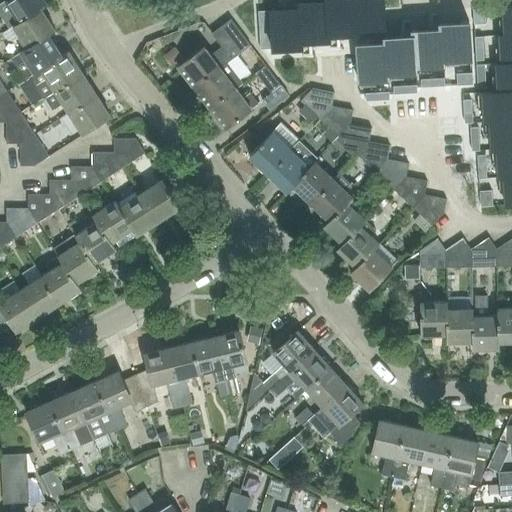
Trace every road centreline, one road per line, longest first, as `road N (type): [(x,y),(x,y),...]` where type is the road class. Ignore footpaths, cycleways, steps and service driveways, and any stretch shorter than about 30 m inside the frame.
road 1 (residential): [(511,391),(417,388),(268,237)]
road 2 (residential): [(268,237),(103,49),(78,0)]
road 3 (residential): [(0,379),(268,237)]
